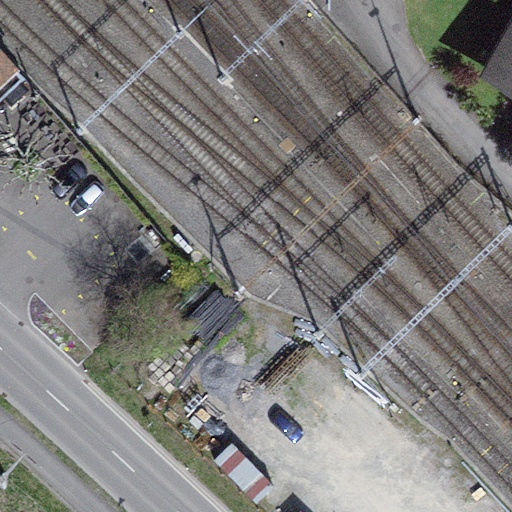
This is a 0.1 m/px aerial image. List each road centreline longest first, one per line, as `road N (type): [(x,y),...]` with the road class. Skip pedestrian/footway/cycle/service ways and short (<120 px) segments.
road 1 (residential): [(356,0),(446,120),(511,183)]
road 2 (secondary): [(176,511),(0,349)]
